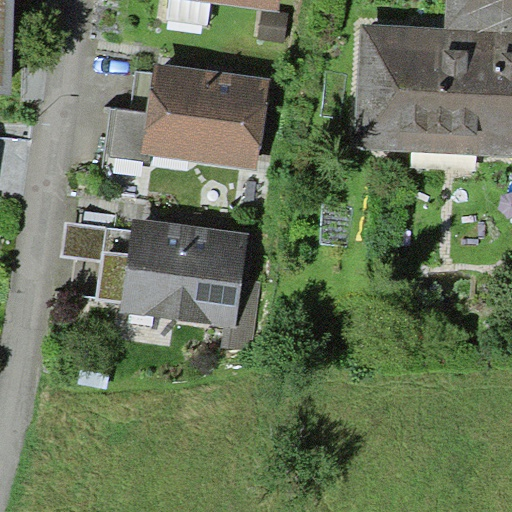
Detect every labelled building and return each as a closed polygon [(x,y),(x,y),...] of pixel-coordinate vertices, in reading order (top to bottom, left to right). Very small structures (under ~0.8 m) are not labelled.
[(0,0),(0,92),(10,93),(13,0),(0,0)] [(280,0),(214,0),(280,9),(280,0)] [(511,0),(447,0),(446,27),(511,30),(511,0)] [(511,30),(446,27),(361,23),(355,149),(511,156),(511,30)] [(270,77),(154,61),(147,111),(117,107),(110,155),(151,161),(152,153),(258,168),(270,77)] [(249,232),(133,218),(131,231),(128,254),(122,303),(121,313),(224,326),(237,328),(243,280),(249,232)] [(131,231),(65,222),(61,257),(76,260),(102,263),(103,251),(128,254),(131,231)] [(122,303),(128,254),(103,251),(102,263),(76,260),(72,294),(96,297),(96,300),(122,303)] [(261,282),(243,280),(237,328),(224,326),(222,347),(249,350),(250,340),(255,341),(261,282)]
